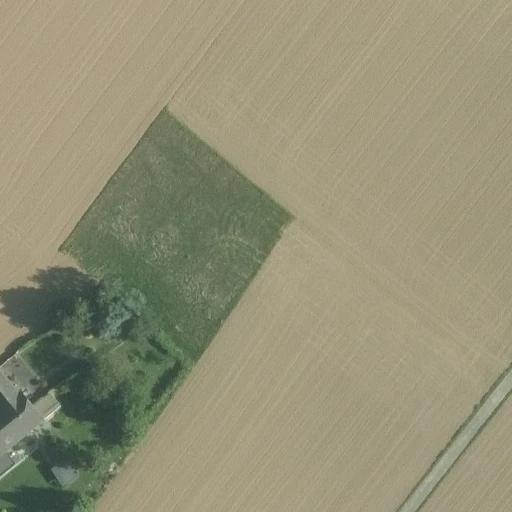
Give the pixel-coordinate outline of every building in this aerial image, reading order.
[(0,371),(0,397),(13,387),(0,371)] [(13,387),(0,397),(0,409),(0,410),(0,433),(32,407),(21,393),(19,395),(13,387)] [(49,395),(42,400),(42,399),(32,407),(44,421),(60,408),(49,395)] [(32,407),(0,433),(0,457),(4,454),(44,421),(32,407)] [(4,454),(0,457),(0,472),(11,463),(4,454)] [(61,483),(77,476),(71,462),(55,468),(61,483)]
